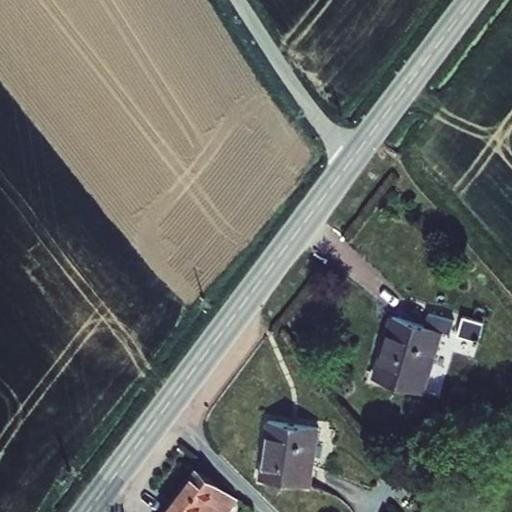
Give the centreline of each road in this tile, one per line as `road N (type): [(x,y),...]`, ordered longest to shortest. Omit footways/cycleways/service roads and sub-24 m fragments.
road 1 (tertiary): [(346,167),(88,511)]
road 2 (tertiary): [(473,0),(346,167)]
road 3 (unclassified): [(237,0),(346,167)]
